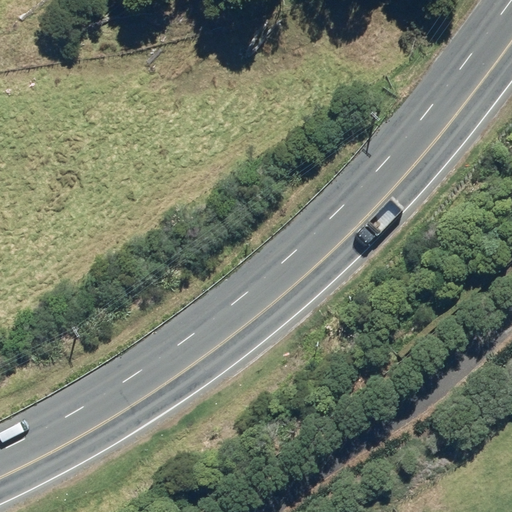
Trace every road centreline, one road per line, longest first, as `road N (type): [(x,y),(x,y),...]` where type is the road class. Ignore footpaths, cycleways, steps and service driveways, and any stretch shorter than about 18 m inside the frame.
road 1 (secondary): [(511,18),(401,163),(215,328),(0,460)]
road 2 (unknown): [(263,511),(511,321)]
